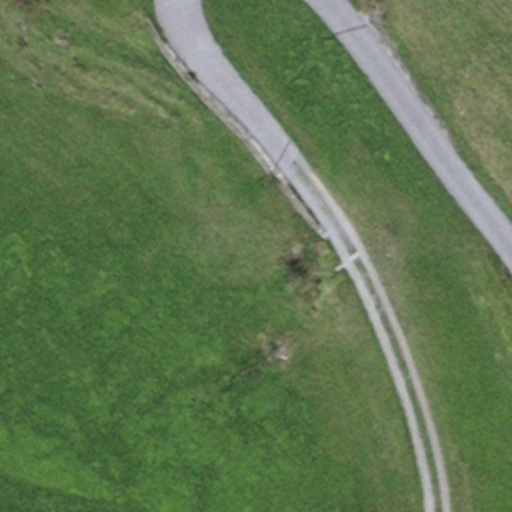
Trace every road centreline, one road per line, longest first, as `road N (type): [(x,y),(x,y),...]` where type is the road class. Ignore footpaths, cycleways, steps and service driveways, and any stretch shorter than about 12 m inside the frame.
road 1 (track): [(446,511),(417,384),(357,248),(166,0)]
road 2 (residential): [(349,0),(511,254)]
